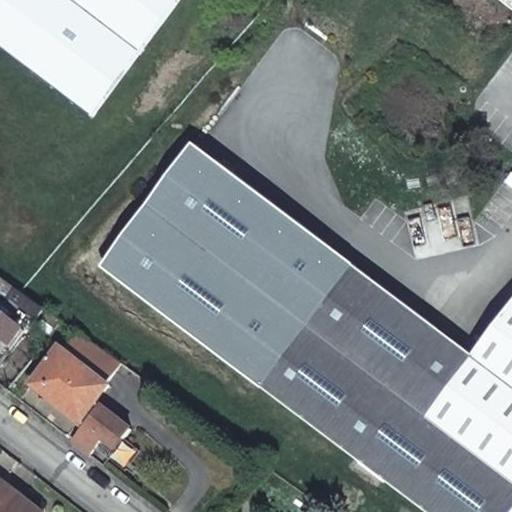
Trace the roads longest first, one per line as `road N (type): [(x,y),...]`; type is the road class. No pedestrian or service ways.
road 1 (unknown): [(511,231),(452,252),(387,255),(243,140)]
road 2 (residential): [(0,417),(122,511)]
